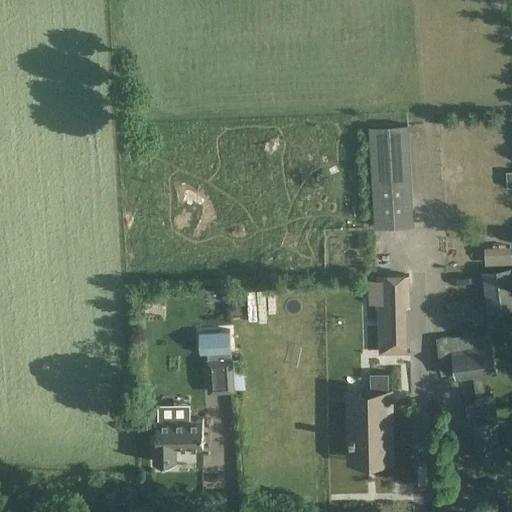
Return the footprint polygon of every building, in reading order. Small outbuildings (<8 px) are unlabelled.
[(460,0),(435,0),(439,23),(463,19),(460,0)] [(325,7),(302,9),(304,27),(327,25),(325,7)] [(165,38),(190,37),(189,20),(165,21),(165,38)] [(444,108),(444,128),(471,128),(470,107),(444,108)] [(310,119),(310,132),(336,133),(337,120),(310,119)] [(409,124),(370,126),(375,228),(415,226),(409,124)] [(184,146),(195,146),(195,131),(184,131),(184,146)] [(478,204),(450,205),(450,225),(478,224),(478,204)] [(321,227),(321,246),(345,246),(344,227),(321,227)] [(181,241),(181,259),(206,259),(206,241),(181,241)] [(511,262),(487,265),(491,306),(511,303),(511,262)] [(410,274),(380,275),(380,304),(411,304),(410,274)] [(466,316),(464,301),(447,303),(449,318),(466,316)] [(208,359),(233,357),(232,351),(231,329),(202,331),(204,353),(208,352),(208,359)] [(404,332),(381,332),(382,351),(405,350),(404,332)] [(491,332),(474,335),(475,346),(493,344),(491,332)] [(474,335),(474,333),(451,336),(452,350),(475,346),(474,335)] [(475,346),(452,350),(456,373),(457,380),(474,377),(483,376),(498,374),(494,344),(493,344),(475,346)] [(233,357),(208,359),(209,371),(213,370),(215,391),(235,390),(233,357)] [(371,373),(371,391),(371,392),(372,392),(372,400),(369,400),(369,401),(351,401),(352,427),(351,427),(352,435),(351,435),(351,440),(352,440),(352,453),(364,452),(364,459),(378,458),(378,452),(390,452),(390,439),(389,400),(385,400),(385,392),(389,391),(389,373),(371,373)] [(478,404),(468,406),(471,425),(475,424),(479,457),(498,454),(494,424),(501,423),(495,392),(486,394),(483,376),(474,377),(476,396),(478,404)] [(154,461),(178,461),(178,447),(204,447),(204,419),(158,419),(158,440),(154,440),(154,461)]
